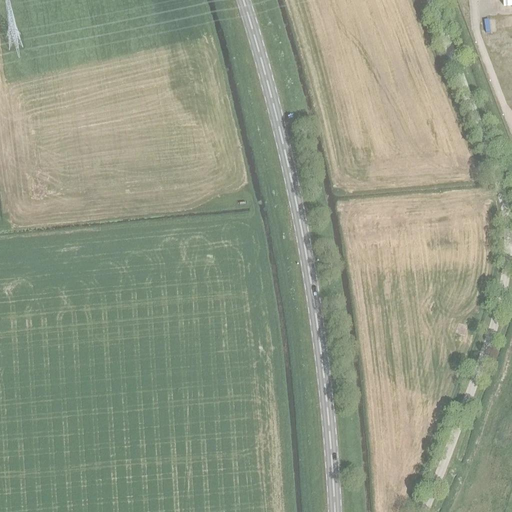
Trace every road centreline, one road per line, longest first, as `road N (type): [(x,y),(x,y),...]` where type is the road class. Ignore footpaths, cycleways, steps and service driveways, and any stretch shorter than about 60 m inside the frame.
road 1 (unclassified): [(424,511),(493,339),(506,254),(501,210),(428,0)]
road 2 (secondary): [(336,511),(299,214),(243,0)]
